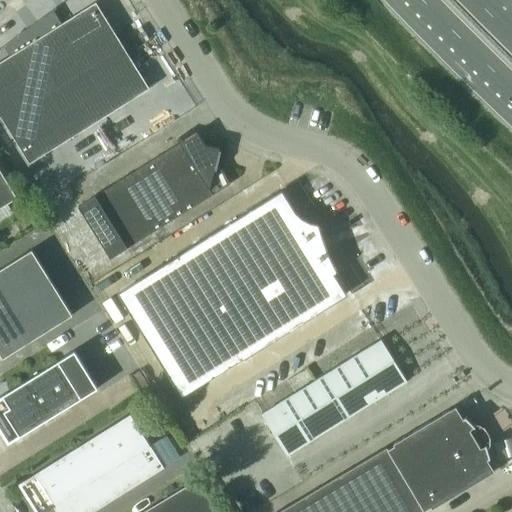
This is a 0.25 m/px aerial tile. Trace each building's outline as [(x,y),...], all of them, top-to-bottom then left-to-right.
[(10,55),(0,61),(0,115),(30,163),(150,88),(96,2),(62,23),(54,10),(57,8),(56,7),(0,47),(0,48),(0,49),(4,46),(10,55)] [(206,144),(205,144),(198,132),(186,140),(178,138),(177,138),(180,143),(78,206),(110,258),(230,183),(216,161),(219,147),(206,144)] [(17,197),(0,168),(0,219),(6,215),(1,207),(17,197)] [(182,396),(345,294),(333,273),(336,271),(337,271),(338,271),(332,260),(327,249),(323,237),(319,224),(318,224),(310,223),(301,218),(295,212),(282,191),(118,293),(182,396)] [(32,249),(0,269),(0,360),(4,358),(3,357),(72,314),(32,249)] [(262,414),(287,455),(407,380),(381,339),(262,414)] [(75,350),(0,396),(0,428),(9,443),(20,436),(98,388),(75,350)] [(488,459),(490,458),(486,444),(475,426),(465,416),(463,418),(456,406),(393,443),(394,445),(388,448),(387,447),(277,511),(425,511),(426,511),(425,510),(431,507),(432,508),(495,471),(488,459)] [(129,415),(85,443),(86,445),(78,450),(76,448),(20,483),(38,511),(40,511),(52,504),(56,511),(91,511),(137,484),(164,467),(150,445),(130,413),(129,414),(129,415)] [(218,511),(198,479),(143,511),(218,511)]
